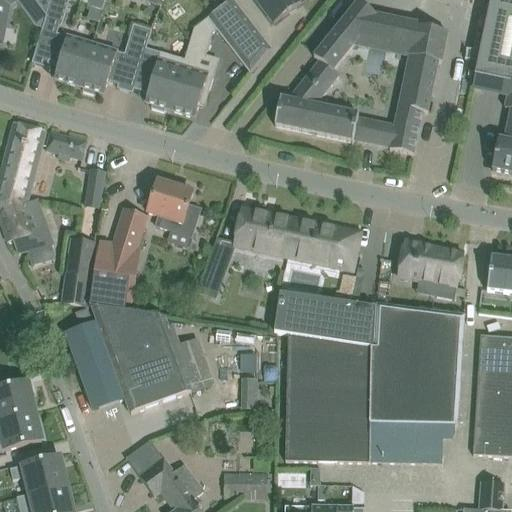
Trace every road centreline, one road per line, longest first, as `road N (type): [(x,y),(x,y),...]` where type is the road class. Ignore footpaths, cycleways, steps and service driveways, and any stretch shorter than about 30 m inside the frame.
road 1 (residential): [(511,219),(297,181),(0,93)]
road 2 (unclassified): [(103,511),(0,241)]
